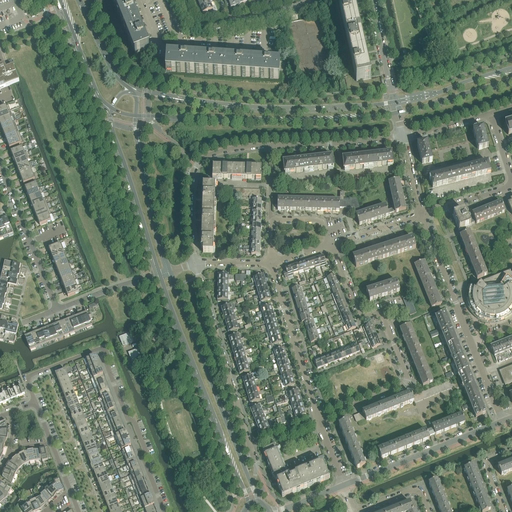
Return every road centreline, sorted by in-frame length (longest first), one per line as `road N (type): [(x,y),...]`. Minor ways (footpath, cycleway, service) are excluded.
road 1 (residential): [(318,419),(409,382),(381,311),(359,318),(328,244)]
road 2 (residential): [(164,511),(104,347),(25,377)]
road 3 (tertiary): [(158,274),(249,504)]
road 4 (residential): [(251,486),(256,464),(195,262)]
road 5 (tertiary): [(164,117),(334,121),(397,113)]
road 6 (tertiary): [(251,486),(169,271)]
road 7 (tertiary): [(394,102),(268,109),(171,97)]
road 8 (residential): [(195,262),(188,208),(195,165),(220,151),(271,145)]
road 9 (tertiary): [(110,108),(158,274)]
road 10 (tertiary): [(343,484),(502,421)]
road 11 (residential): [(318,419),(270,262)]
road 12 (residential): [(0,163),(56,309)]
road 13 (residential): [(182,0),(198,25),(262,17),(308,0)]
road 14 (residential): [(470,343),(419,214)]
road 15 (residential): [(271,145),(402,136)]
road 16 (tertiary): [(169,271),(139,146)]
road 17 (tertiary): [(511,68),(394,102)]
road 18 (tertiary): [(60,0),(90,80),(110,108)]
